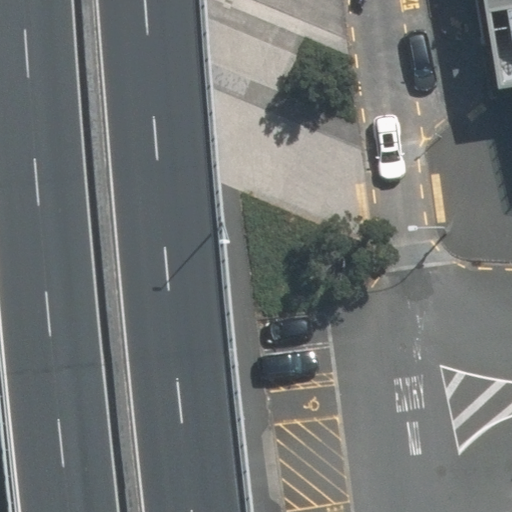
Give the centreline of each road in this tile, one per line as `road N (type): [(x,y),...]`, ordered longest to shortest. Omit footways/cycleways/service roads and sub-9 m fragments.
road 1 (motorway): [(137,0),(195,511)]
road 2 (motorway): [(20,0),(69,511)]
road 3 (residential): [(372,0),(425,395)]
